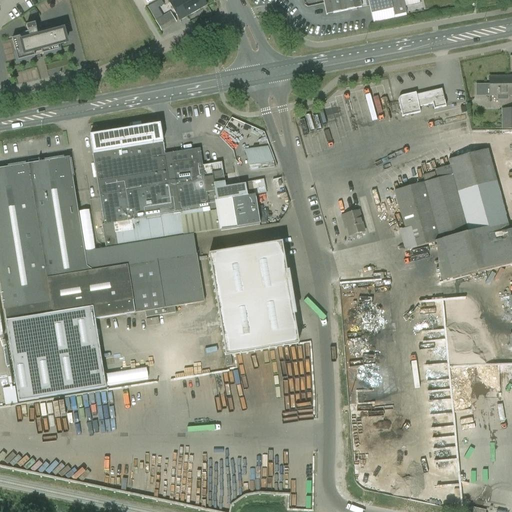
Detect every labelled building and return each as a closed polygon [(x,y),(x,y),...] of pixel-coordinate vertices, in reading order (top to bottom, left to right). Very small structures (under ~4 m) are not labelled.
[(179,22),(206,7),(202,0),(173,0),(168,3),(179,22)] [(323,0),(326,15),(360,7),(358,0),(323,0)] [(367,0),(373,23),(403,16),(403,15),(406,14),(404,7),(402,0),(367,0)] [(160,31),(175,23),(169,11),(159,16),(153,5),(147,8),(160,31)] [(39,16),(34,10),(28,14),(33,20),(39,16)] [(64,28),(54,31),(53,29),(37,33),(34,25),(26,27),(28,35),(12,40),(18,62),(59,51),(58,48),(68,45),(64,28)] [(475,85),(475,96),(497,96),(497,101),(508,101),(508,96),(511,95),(511,77),(489,78),(489,85),(475,85)] [(415,94),(401,97),(399,98),(398,100),(398,102),(401,117),(420,113),(418,108),(432,105),(434,110),(445,107),(441,90),(423,94),(424,96),(416,98),(415,94)] [(511,129),(511,108),(501,109),(502,129),(511,129)] [(333,122),(312,127),(315,142),(336,136),(333,122)] [(159,125),(90,136),(104,226),(102,226),(106,249),(107,249),(157,240),(193,235),(193,234),(219,230),(219,231),(259,224),(255,195),(266,193),(263,180),(244,184),(244,186),(225,189),(222,171),(221,171),(220,164),(202,166),(199,149),(164,155),(159,125)] [(245,149),(248,169),(272,165),(269,146),(245,149)] [(393,192),(399,212),(392,214),(396,231),(404,229),(410,250),(411,250),(435,243),(437,270),(440,283),(511,263),(511,239),(487,150),(447,161),(449,167),(434,171),(437,180),(393,192)] [(193,235),(157,240),(107,249),(106,249),(84,253),(69,158),(38,163),(38,160),(37,160),(37,161),(29,163),(29,165),(0,169),(0,289),(18,402),(105,389),(94,321),(124,316),(124,315),(133,314),(144,312),(145,318),(175,313),(174,308),(204,303),(193,235)] [(434,173),(422,176),(424,183),(436,180),(434,173)] [(343,224),(345,224),(349,236),(364,232),(358,212),(341,217),(343,224)] [(225,355),(299,344),(283,243),(210,254),(225,355)] [(158,318),(146,320),(147,327),(159,325),(158,318)] [(305,416),(313,416),(314,390),(305,390),(305,416)]
